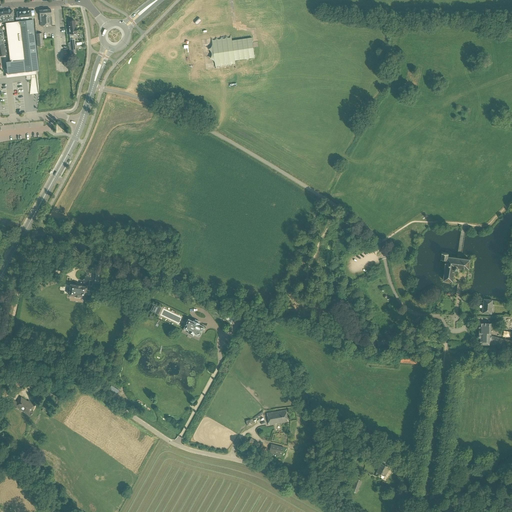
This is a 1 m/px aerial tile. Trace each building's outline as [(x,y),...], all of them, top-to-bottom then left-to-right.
[(51,9),(39,10),(39,16),(40,16),(40,22),(40,26),(52,25),(51,9)] [(0,22),(14,21),(13,16),(13,10),(6,11),(0,11),(0,22)] [(31,16),(30,11),(25,11),(24,11),(22,11),(22,12),(17,12),(18,18),(20,17),(21,20),(28,19),(28,16),(31,16)] [(32,20),(5,23),(10,61),(6,62),(7,74),(17,73),(36,71),(38,71),(32,20)] [(75,28),(75,21),(68,22),(69,34),(72,34),(73,36),(73,37),(76,36),(77,35),(76,28),(75,28)] [(76,54),(74,39),(69,40),(70,43),(68,43),(67,43),(68,46),(69,46),(70,54),(76,54)] [(469,269),(470,259),(461,258),(457,258),(448,257),(449,253),(442,253),(441,259),(446,260),(444,280),(453,281),(454,270),(456,270),(457,270),(458,269),(458,267),(469,269)] [(101,283),(102,272),(94,271),(93,282),(101,283)] [(90,291),(87,290),(88,286),(82,286),(82,285),(76,285),(71,284),(69,296),(86,298),(87,295),(89,295),(90,291)] [(492,314),(493,300),(484,299),(483,313),(492,314)] [(134,310),(136,305),(125,302),(124,307),(134,310)] [(194,322),(189,320),(184,329),(189,331),(188,333),(194,336),(195,334),(200,336),(204,327),(199,325),(200,324),(194,321),(194,322)] [(491,335),(491,323),(480,323),(480,331),(479,331),(479,335),(478,335),(478,336),(479,337),(479,339),(480,339),(480,345),(490,345),(490,335),(491,335)] [(511,348),(511,340),(492,336),(490,343),(511,348)] [(418,364),(418,359),(411,358),(412,355),(401,354),(400,363),(418,364)] [(19,388),(23,394),(33,389),(30,382),(19,388)] [(30,403),(21,397),(17,403),(13,401),(11,404),(30,416),(33,412),(31,411),(34,406),(34,405),(31,402),(30,403)] [(269,425),(288,422),(286,410),(267,413),(269,425)] [(282,456),(284,447),(271,444),(269,453),(282,456)] [(385,477),(389,468),(381,464),(377,472),(385,477)] [(357,494),(362,481),(357,479),(352,492),(357,494)]
